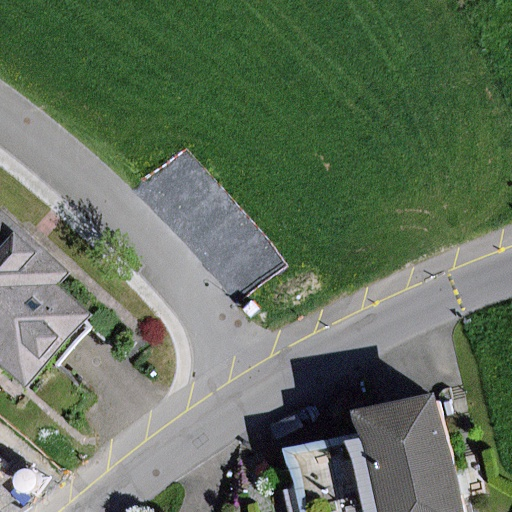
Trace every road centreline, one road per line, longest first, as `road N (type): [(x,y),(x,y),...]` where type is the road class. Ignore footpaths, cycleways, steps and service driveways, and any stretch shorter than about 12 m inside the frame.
road 1 (unclassified): [(0,117),(82,179),(231,323),(282,394)]
road 2 (residential): [(511,270),(282,394)]
road 3 (residential): [(282,394),(117,511)]
